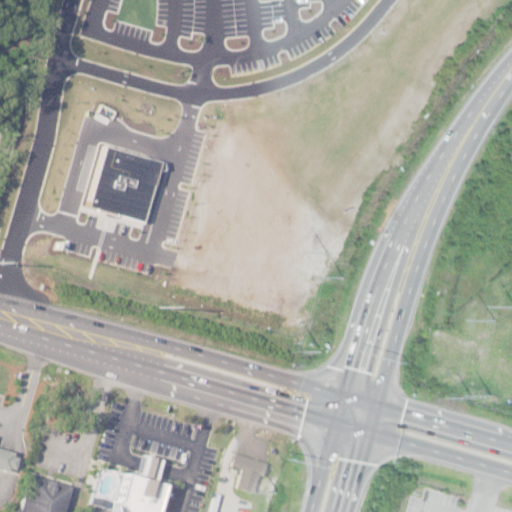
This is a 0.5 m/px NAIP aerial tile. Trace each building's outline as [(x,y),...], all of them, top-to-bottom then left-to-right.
[(97,145),(80,205),(135,221),(152,161),(97,145)] [(0,469),(3,470),(4,467),(9,469),(13,457),(8,455),(9,451),(0,448),(0,469)] [(234,489),(253,494),(261,463),(230,455),(227,469),(239,473),(234,489)] [(100,511),(113,468),(153,482),(143,511),(100,511)] [(24,474),(12,511),(58,511),(66,485),(47,480),(45,486),(35,483),(37,478),(24,474)]
